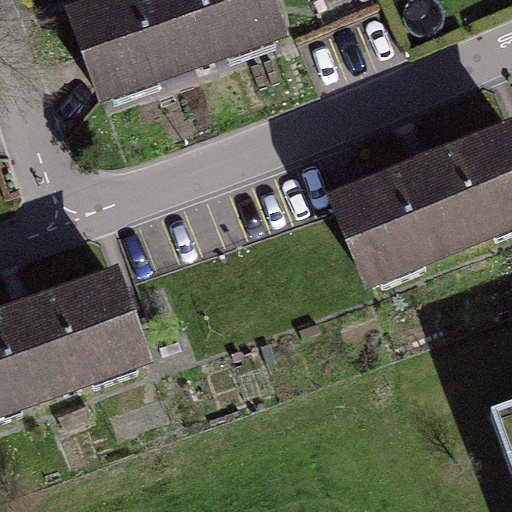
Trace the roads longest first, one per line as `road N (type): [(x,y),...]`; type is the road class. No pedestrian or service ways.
road 1 (residential): [(511,43),(64,221)]
road 2 (residential): [(64,221),(0,8)]
